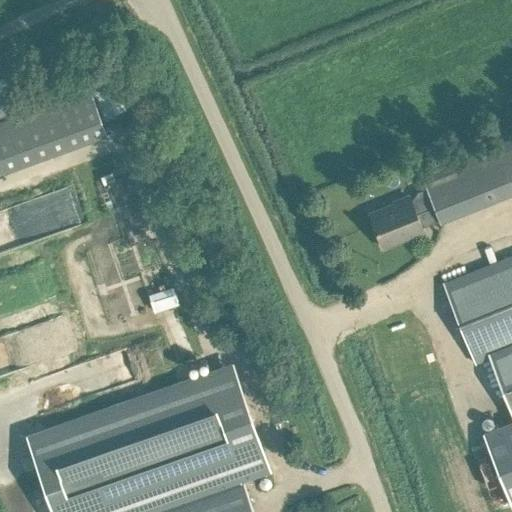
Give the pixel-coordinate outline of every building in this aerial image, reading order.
[(99,71),(66,84),(70,95),(71,95),(90,87),(104,83),(99,71)] [(0,116),(17,110),(9,86),(0,89),(0,116)] [(87,140),(107,132),(103,123),(92,93),(90,87),(71,95),(87,140)] [(106,88),(92,93),(103,123),(116,118),(106,88)] [(511,139),(422,175),(434,206),(439,219),(440,221),(511,191),(511,139)] [(383,246),(423,230),(422,226),(439,219),(434,206),(417,213),(410,196),(370,212),(383,246)] [(511,254),(443,282),(475,362),(491,355),(511,407),(511,420),(484,431),(511,501),(511,254)] [(174,284),(149,292),(153,304),(177,296),(174,284)] [(254,511),(243,479),(269,470),(233,366),(29,437),(55,511),(254,511)]
